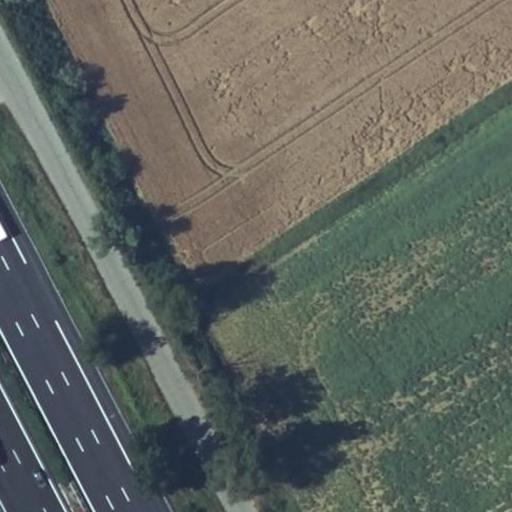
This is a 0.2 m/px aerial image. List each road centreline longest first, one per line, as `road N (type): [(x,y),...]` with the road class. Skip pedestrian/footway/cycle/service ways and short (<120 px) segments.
road 1 (unclassified): [(0,49),(247,511)]
road 2 (motorway): [(124,511),(0,271)]
